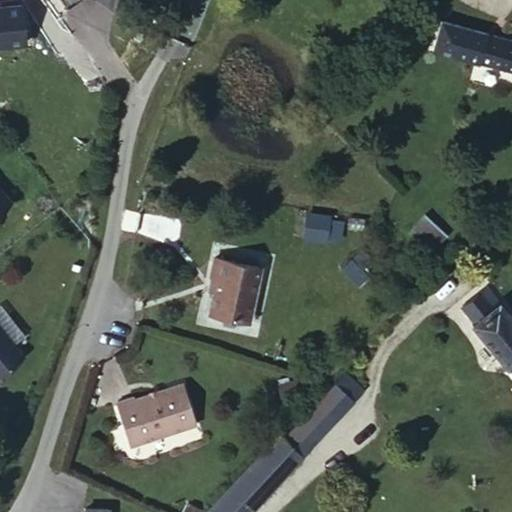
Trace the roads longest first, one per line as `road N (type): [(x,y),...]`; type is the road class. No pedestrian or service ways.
road 1 (unclassified): [(19,511),(49,446),(130,115),(191,0)]
road 2 (unknown): [(250,511),(434,317)]
road 3 (track): [(0,117),(96,254)]
